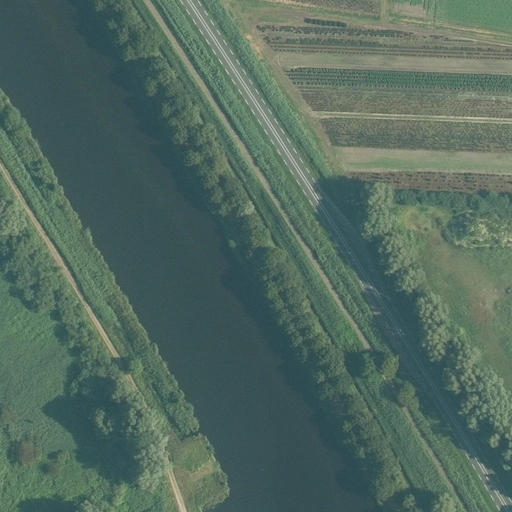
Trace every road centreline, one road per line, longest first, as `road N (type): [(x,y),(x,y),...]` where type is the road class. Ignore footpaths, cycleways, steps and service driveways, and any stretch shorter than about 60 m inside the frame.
road 1 (primary): [(508,511),(187,0)]
road 2 (track): [(0,157),(149,411),(184,511)]
